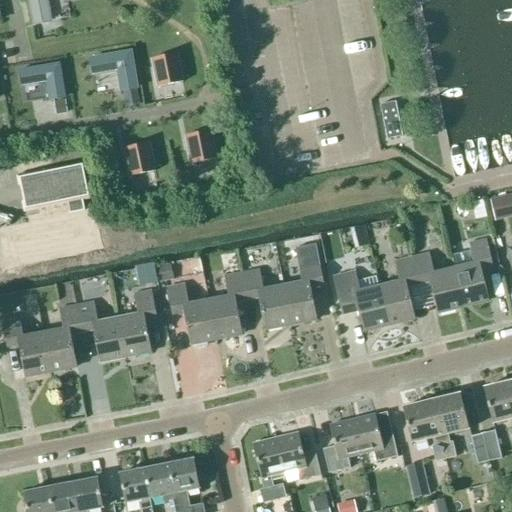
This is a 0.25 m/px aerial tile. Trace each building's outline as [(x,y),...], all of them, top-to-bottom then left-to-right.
[(30,0),(35,24),(53,20),(49,0),(30,0)] [(287,33),(287,44),(309,43),(309,31),(287,33)] [(132,49),(91,57),(94,74),(118,70),(122,94),(139,91),(132,49)] [(157,88),(183,82),(177,54),(152,59),(157,88)] [(59,62),(19,68),(22,85),(46,81),(49,99),(65,97),(59,62)] [(283,102),(301,102),(302,85),(283,84),(283,102)] [(380,105),(387,140),(402,137),(395,102),(396,107),(381,110),(380,105)] [(211,131),(185,136),(191,164),(217,159),(211,131)] [(149,144),(124,149),(130,177),(155,172),(149,144)] [(84,211),(82,199),(90,198),(83,165),(18,178),(25,211),(67,202),(69,214),(84,211)] [(511,195),(490,201),(495,221),(511,216),(511,195)] [(476,202),(471,203),(475,220),(486,218),(482,201),(476,202)] [(368,246),(364,226),(355,228),(359,248),(368,246)] [(469,245),(474,264),(454,269),(463,308),(489,302),(481,270),(493,267),(486,241),(469,245)] [(437,314),(463,308),(454,269),(434,274),(429,255),(412,259),(418,285),(430,282),(437,314)] [(299,262),(303,282),(283,286),(291,325),(316,320),(310,288),(322,286),(316,259),(299,262)] [(407,288),(418,285),(412,259),(395,263),(400,282),(380,287),(389,326),(414,320),(407,288)] [(167,263),(154,265),(157,278),(158,283),(159,283),(173,280),(169,262),(167,263)] [(265,331),(291,325),(283,286),(263,290),(259,270),(242,274),(247,301),(259,299),(265,331)] [(364,332),(389,326),(380,287),(360,292),(355,272),(333,278),(343,316),(359,312),(364,332)] [(236,303),(247,301),(242,274),(225,277),(228,297),(208,301),(216,340),(242,335),(236,303)] [(190,345),(216,340),(208,301),(188,305),(184,285),(167,289),(172,315),(184,313),(190,345)] [(134,295),(138,315),(118,318),(126,358),(151,353),(145,321),(157,318),(151,291),(134,295)] [(94,331),(100,363),(126,358),(118,318),(98,323),(94,303),(78,306),(83,333),(94,331)] [(71,336),(83,333),(78,306),(60,310),(63,329),(44,333),(51,372),(77,367),(71,336)] [(25,378),(51,372),(44,333),(23,337),(19,318),(2,321),(7,348),(19,346),(25,378)] [(511,382),(484,389),(492,424),(511,419),(511,382)] [(469,429),(460,395),(432,402),(446,460),(456,457),(452,442),(450,443),(448,435),(469,429)] [(435,462),(446,460),(432,402),(403,409),(411,444),(432,438),(434,447),(432,447),(435,462)] [(380,436),(375,415),(352,421),(361,455),(373,452),(376,463),(398,457),(392,433),(380,436)] [(348,458),(361,455),(352,421),(330,426),(335,447),(323,450),(329,474),(350,469),(348,458)] [(502,460),(495,432),(483,435),(471,438),(478,466),(502,460)] [(303,454),(298,434),(276,440),(284,474),(297,471),(299,481),(321,476),(315,452),(303,454)] [(271,477),(284,474),(276,440),(253,445),(263,490),(274,487),(271,477)] [(200,489),(194,460),(168,465),(175,503),(178,503),(180,511),(203,511),(202,505),(189,507),(186,492),(200,489)] [(406,468),(414,499),(430,495),(423,464),(406,468)] [(180,511),(178,503),(175,503),(168,465),(144,470),(150,499),(163,496),(165,505),(169,504),(170,511),(180,511)] [(151,511),(149,499),(150,499),(144,470),(119,475),(125,504),(138,501),(140,511),(151,511)] [(88,511),(103,508),(97,479),(73,484),(78,511),(88,511)] [(78,511),(73,484),(48,488),(52,511),(78,511)] [(52,511),(48,488),(23,493),(26,511),(52,511)] [(339,511),(357,511),(355,501),(337,505),(339,511)] [(290,503),(282,505),(283,511),(289,511),(292,511),(291,508),(290,503)]
